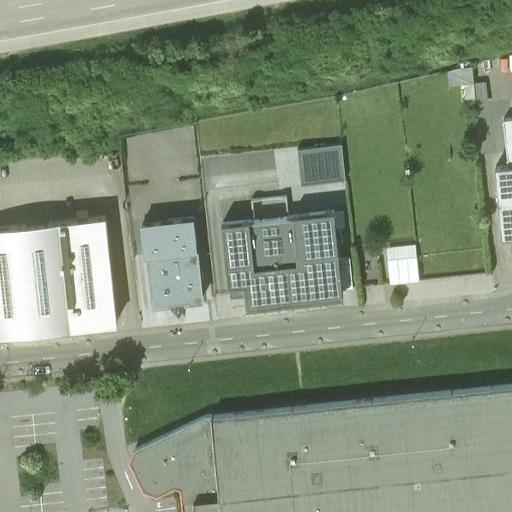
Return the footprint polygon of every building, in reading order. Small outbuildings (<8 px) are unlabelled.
[(469,64),(446,66),(448,83),(471,80),(469,64)] [(507,165),(495,166),(502,236),(511,235),(511,117),(503,118),(507,165)] [(252,216),(225,219),(232,294),(246,293),(247,304),(345,295),(345,291),(337,210),(288,215),(286,195),(250,199),(252,216)] [(108,213),(0,223),(0,329),(118,319),(119,318),(119,317),(108,213)] [(194,216),(142,222),(151,304),(202,299),(194,216)] [(417,255),(387,258),(390,282),(419,279),(417,255)] [(511,511),(511,384),(213,416),(212,415),(204,416),(134,449),(129,461),(143,490),(154,492),(167,486),(174,483),(181,486),(190,489),(192,511),(511,511)] [(192,511),(190,489),(181,486),(183,511),(192,511)]
